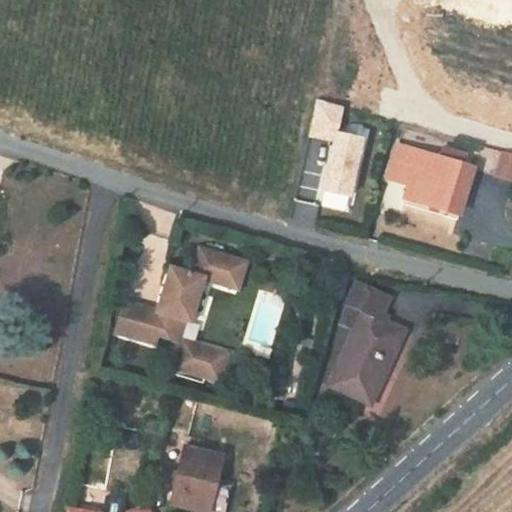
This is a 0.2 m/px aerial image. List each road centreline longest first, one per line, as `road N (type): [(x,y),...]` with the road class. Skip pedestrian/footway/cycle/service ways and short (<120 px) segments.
road 1 (residential): [(0,140),(104,177),(511,288)]
road 2 (secondary): [(364,511),(511,380)]
